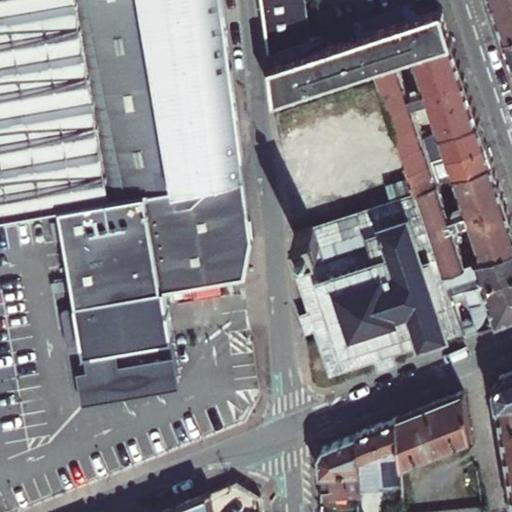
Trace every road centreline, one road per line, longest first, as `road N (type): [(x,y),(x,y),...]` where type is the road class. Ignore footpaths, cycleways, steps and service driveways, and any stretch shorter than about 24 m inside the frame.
road 1 (residential): [(289,431),(244,0)]
road 2 (residential): [(289,431),(86,511)]
road 3 (residential): [(475,355),(289,431)]
road 4 (residential): [(475,355),(496,511)]
road 5 (residential): [(464,0),(511,141)]
